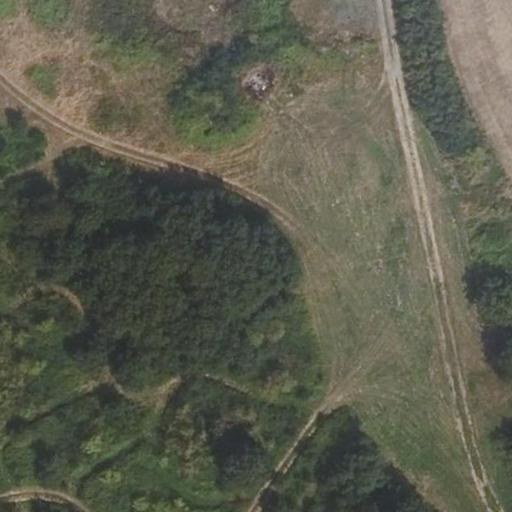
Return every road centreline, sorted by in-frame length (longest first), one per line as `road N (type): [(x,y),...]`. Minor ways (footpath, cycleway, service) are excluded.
road 1 (track): [(381,0),(475,457),(496,511)]
road 2 (track): [(428,224),(422,264),(401,304),(251,511)]
